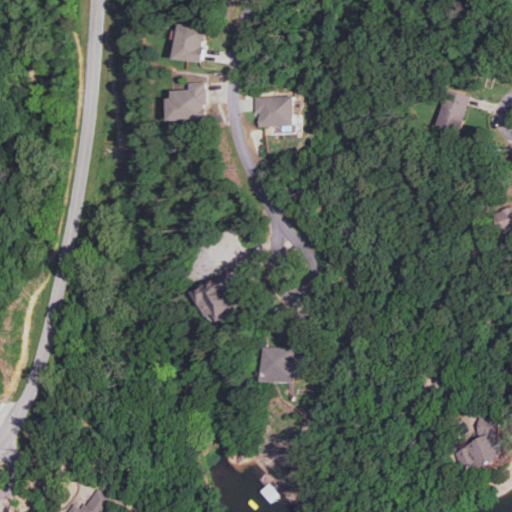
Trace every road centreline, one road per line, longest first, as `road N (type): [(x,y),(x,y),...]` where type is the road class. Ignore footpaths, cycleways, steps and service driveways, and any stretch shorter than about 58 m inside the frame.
road 1 (residential): [(100,0),(82,198),(61,295),(41,362),(0,439)]
road 2 (residential): [(298,273),(240,134),(236,86),(252,0)]
